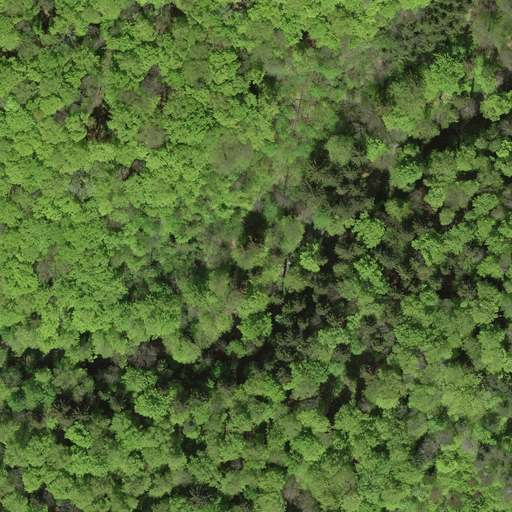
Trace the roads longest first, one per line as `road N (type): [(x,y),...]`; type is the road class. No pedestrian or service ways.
road 1 (unclassified): [(0,353),(24,344),(88,354),(200,346),(263,293),(289,247),(361,204),(407,133),(483,97),(511,68)]
road 2 (track): [(508,0),(445,53),(400,77),(275,183),(204,275),(140,297),(15,298)]
road 3 (track): [(405,0),(352,28),(262,51),(150,41),(0,53)]
road 4 (track): [(277,511),(292,498),(321,396)]
